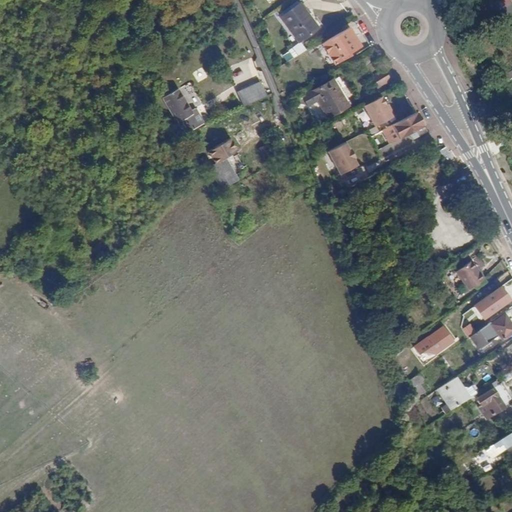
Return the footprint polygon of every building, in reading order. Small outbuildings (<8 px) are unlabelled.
[(315,30),(297,6),(279,20),(296,44),(315,30)] [(341,33),(337,36),(348,54),(358,47),(348,32),(343,35),(341,33)] [(335,63),(348,54),(337,36),(323,45),(335,63)] [(384,69),(373,77),(380,88),(392,81),(384,69)] [(256,82),(235,93),(241,106),(262,94),(256,82)] [(334,83),(305,98),(310,108),(319,103),(329,121),(348,110),(334,83)] [(169,117),(171,120),(188,111),(178,94),(162,102),(169,117)] [(391,118),(380,99),(362,108),(373,128),(391,118)] [(188,111),(171,120),(172,122),(175,121),(177,123),(179,122),(180,125),(192,119),(191,117),(188,111)] [(416,112),(392,125),(399,138),(407,133),(410,138),(415,135),(417,137),(427,131),(416,112)] [(180,125),(187,137),(202,129),(194,115),(191,117),(192,119),(180,125)] [(395,140),(399,138),(392,125),(388,127),(395,140)] [(222,190),(238,181),(237,179),(238,178),(226,156),(239,149),(232,137),(209,150),(215,162),(209,166),(220,188),(221,187),(222,190)] [(356,165),(342,141),(324,151),(338,176),(356,165)] [(436,162),(432,154),(424,157),(428,166),(436,162)] [(322,172),(318,165),(312,169),(315,177),(322,172)] [(328,189),(321,193),(325,202),(332,198),(328,189)] [(476,255),(469,259),(476,270),(483,265),(476,255)] [(465,289),(472,284),(481,278),(476,270),(469,259),(453,271),(465,289)] [(481,278),(472,284),(474,288),(484,282),(481,278)] [(468,317),(476,329),(489,321),(499,314),(498,312),(506,307),(494,288),(482,295),(484,298),(487,296),(490,299),(487,301),(492,309),(484,314),(478,304),(469,310),(472,314),(468,317)] [(489,321),(476,329),(469,334),(477,347),(497,333),(501,338),(511,330),(511,325),(508,320),(511,317),(511,308),(490,323),(489,321)] [(451,341),(441,325),(414,346),(418,354),(433,355),(451,341)] [(511,359),(511,343),(501,350),(509,362),(511,359)] [(511,367),(500,375),(503,379),(511,373),(511,367)] [(420,374),(416,368),(405,375),(409,381),(420,374)] [(452,375),(434,386),(448,408),(478,389),(474,382),(472,381),(464,386),(462,384),(459,386),(452,375)] [(511,399),(500,381),(476,396),(481,403),(485,401),(487,405),(490,403),(494,411),(511,400),(511,399)] [(511,426),(489,441),(492,444),(498,441),(501,445),(504,443),(507,448),(511,446),(511,440),(511,439),(511,438),(511,426)] [(471,461),(467,455),(460,459),(464,465),(471,461)]
